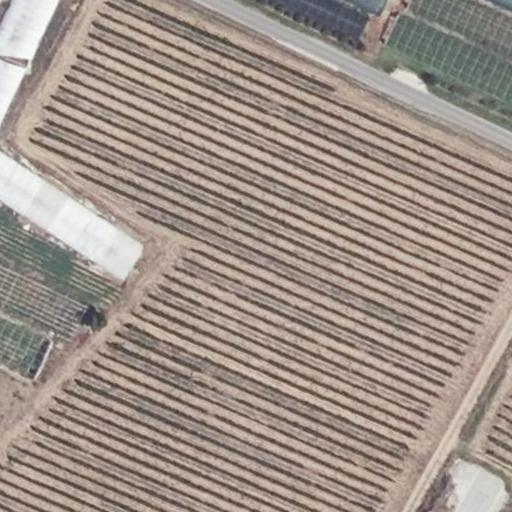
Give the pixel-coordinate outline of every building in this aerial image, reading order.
[(60,0),(10,0),(0,22),(0,134),(0,135),(60,0)] [(0,0),(0,22),(10,0),(0,0)] [(387,0),(340,0),(379,18),(387,0)] [(145,244),(0,150),(0,195),(125,276),(145,244)] [(53,287),(37,321),(75,338),(90,305),(53,287)]
